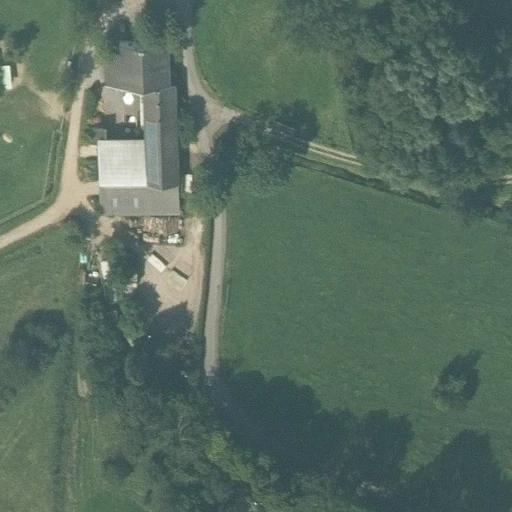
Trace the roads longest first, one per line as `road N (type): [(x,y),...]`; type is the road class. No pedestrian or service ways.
road 1 (track): [(196,110),(358,173),(465,194),(511,191)]
road 2 (track): [(0,254),(64,213),(86,57),(108,20)]
